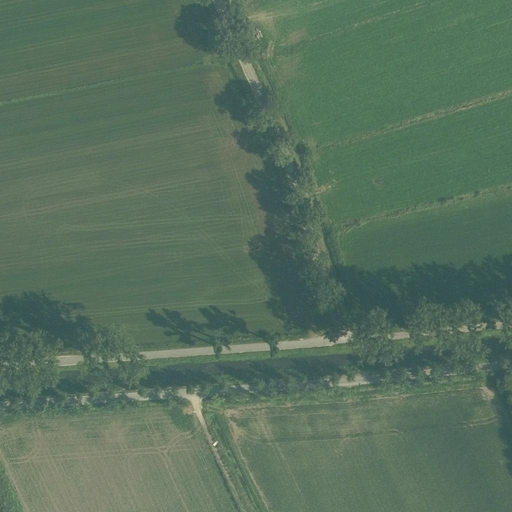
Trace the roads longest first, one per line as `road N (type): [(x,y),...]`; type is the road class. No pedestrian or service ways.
road 1 (unclassified): [(0,406),(511,363)]
road 2 (unclassified): [(340,340),(295,187),(216,0)]
road 3 (unclassified): [(0,365),(340,340)]
road 4 (unclassified): [(340,340),(511,322)]
road 5 (track): [(247,511),(192,393)]
